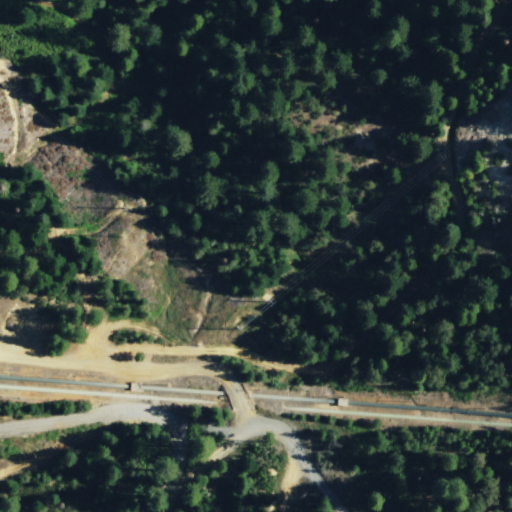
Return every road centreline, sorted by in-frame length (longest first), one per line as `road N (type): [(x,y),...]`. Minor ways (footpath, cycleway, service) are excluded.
road 1 (residential): [(0,430),(105,413),(153,416),(174,434),(171,487)]
road 2 (residential): [(342,511),(282,435),(260,424),(171,487)]
